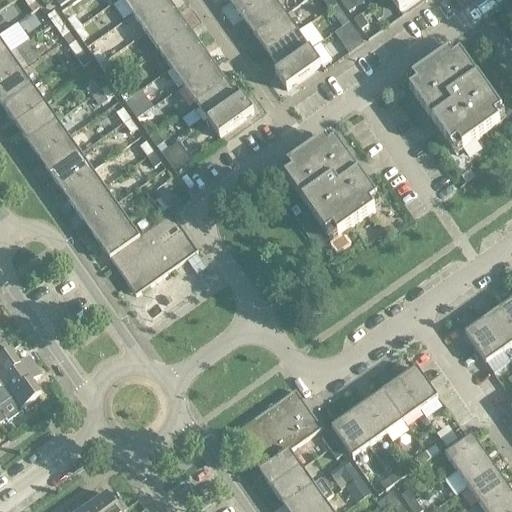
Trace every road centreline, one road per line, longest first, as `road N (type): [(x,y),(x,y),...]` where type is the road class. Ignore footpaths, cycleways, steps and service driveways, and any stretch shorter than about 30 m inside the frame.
road 1 (residential): [(256,322),(197,228),(209,191),(290,137)]
road 2 (residential): [(290,137),(486,0)]
road 3 (residential): [(140,361),(54,240),(31,228),(10,231)]
road 4 (residential): [(408,311),(318,369),(285,361),(256,322)]
road 5 (residential): [(194,0),(290,137)]
road 6 (residential): [(0,268),(88,404)]
road 7 (residential): [(488,424),(408,311)]
road 8 (residential): [(250,511),(175,407)]
road 9 (residential): [(408,311),(511,241)]
road 10 (residential): [(0,502),(98,430)]
